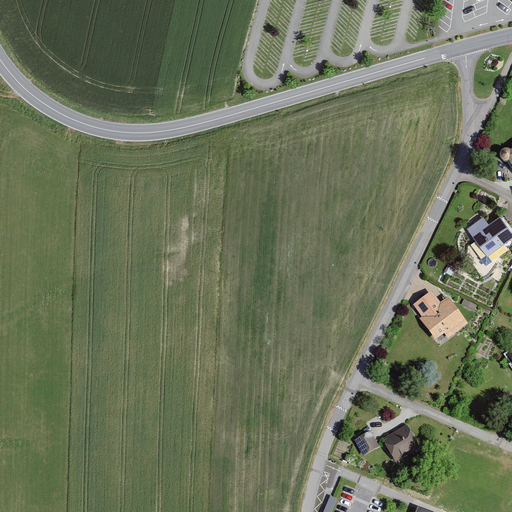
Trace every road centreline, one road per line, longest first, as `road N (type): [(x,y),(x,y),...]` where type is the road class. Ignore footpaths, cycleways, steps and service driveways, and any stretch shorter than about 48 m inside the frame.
road 1 (tertiary): [(458,47),(143,133),(72,119),(31,94),(0,60)]
road 2 (residential): [(458,47),(473,139),(355,379)]
road 3 (residential): [(511,447),(355,379)]
road 4 (residential): [(355,379),(322,451),(307,511)]
